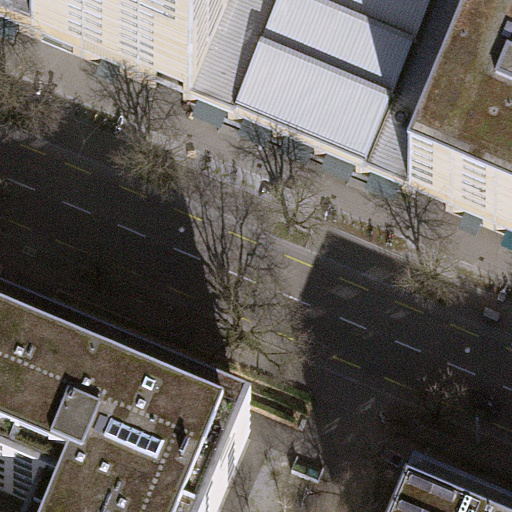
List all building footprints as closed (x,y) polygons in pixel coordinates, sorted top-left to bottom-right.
[(0,0),(0,24),(192,104),(235,0),(0,0)] [(235,0),(192,104),(407,195),(489,0),(235,0)] [(511,7),(493,0),(489,0),(407,195),(511,238),(511,7)] [(221,511),(252,440),(0,334),(0,497),(33,511),(221,511)] [(470,511),(450,504),(450,505),(431,497),(427,506),(414,501),(409,511),(470,511)]
